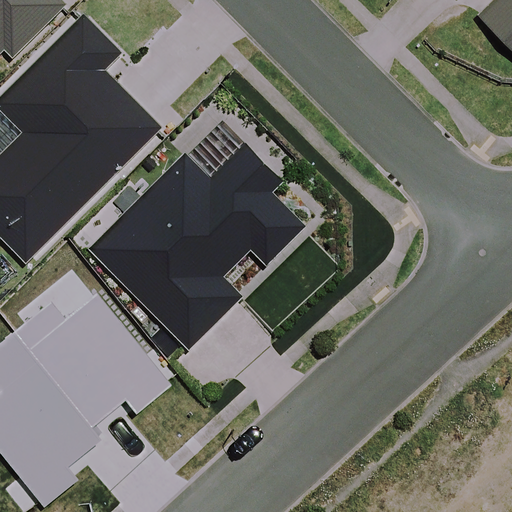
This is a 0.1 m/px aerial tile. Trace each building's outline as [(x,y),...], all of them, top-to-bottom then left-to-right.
[(0,0),(0,71),(67,5),(61,0),(0,0)] [(511,0),(501,0),(485,16),(511,43),(511,0)] [(123,54),(84,16),(0,99),(0,104),(28,132),(0,159),(0,230),(29,260),(164,127),(107,70),(123,54)] [(188,155),(93,250),(191,348),(242,297),(223,277),(253,247),(270,264),(307,226),(274,193),(284,183),(248,147),(214,181),(188,155)] [(173,385),(100,295),(68,320),(54,302),(18,331),(95,426),(131,398),(141,411),(173,385)] [(95,426),(18,331),(0,345),(0,381),(7,390),(0,395),(0,446),(48,506),(81,480),(71,468),(106,440),(95,426)]
